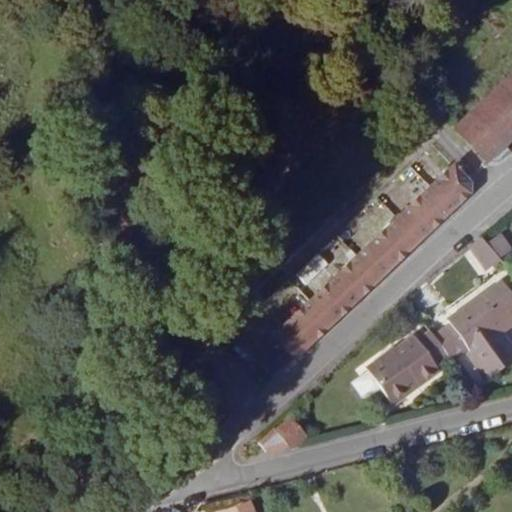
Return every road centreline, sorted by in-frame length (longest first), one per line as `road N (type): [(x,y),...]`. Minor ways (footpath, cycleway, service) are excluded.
road 1 (residential): [(511,182),(249,420),(164,486)]
road 2 (residential): [(164,486),(246,474),(511,408)]
